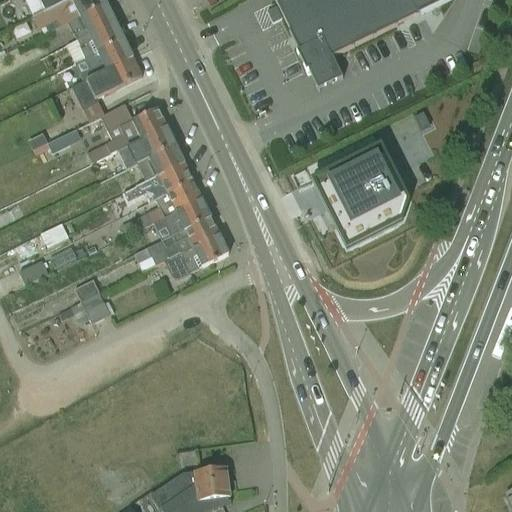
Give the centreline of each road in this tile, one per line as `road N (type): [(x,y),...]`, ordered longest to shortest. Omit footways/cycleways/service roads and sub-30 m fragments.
road 1 (secondary): [(413,511),(511,253)]
road 2 (secondary): [(261,266),(349,511)]
road 3 (secondary): [(481,218),(384,454)]
road 4 (residential): [(196,300),(263,376),(275,434),(276,511)]
road 5 (secondary): [(481,218),(428,284),(403,301),(363,313),(311,308)]
road 6 (secondary): [(234,167),(152,0)]
road 7 (secondary): [(384,454),(311,308)]
